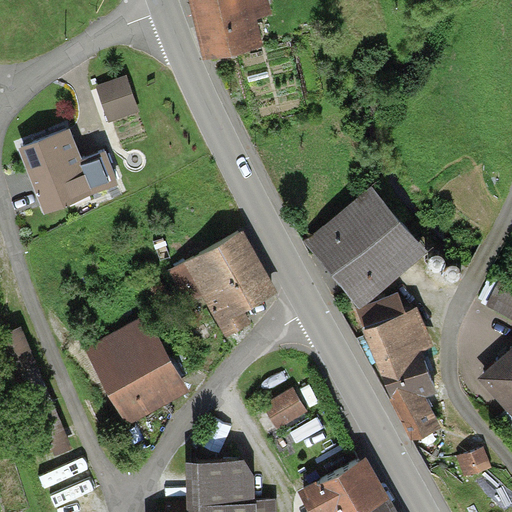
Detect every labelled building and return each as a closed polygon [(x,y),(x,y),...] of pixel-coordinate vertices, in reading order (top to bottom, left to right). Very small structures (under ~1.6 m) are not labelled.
[(271,0),(192,0),(195,12),(203,48),(265,34),(260,12),(273,9),(271,0)] [(127,71),(99,82),(112,117),(140,106),(127,71)] [(70,119),(19,139),(32,173),(44,205),(120,177),(106,141),(81,150),(70,119)] [(374,179),(307,237),(359,301),(430,243),(374,179)] [(244,226),(171,266),(188,298),(198,292),(203,289),(226,331),(250,318),(242,303),(276,284),(244,226)] [(158,271),(140,280),(156,311),(174,301),(158,271)] [(511,280),(500,274),(486,300),(511,313),(511,280)] [(360,301),(366,318),(406,301),(399,283),(360,301)] [(366,318),(362,319),(384,373),(427,354),(422,341),(433,337),(418,297),(406,301),(366,318)] [(153,309),(87,343),(128,417),(192,382),(185,369),(169,339),(153,309)] [(23,323),(0,331),(0,346),(40,448),(67,437),(23,323)] [(177,334),(169,339),(185,369),(193,364),(177,334)] [(511,341),(480,369),(511,406),(511,341)] [(440,383),(427,354),(384,373),(393,391),(388,393),(411,436),(442,420),(427,388),(440,383)] [(294,384),(263,402),(277,427),(308,409),(294,384)] [(472,444),(457,451),(466,476),(479,468),(492,465),(484,441),(472,444)] [(369,447),(301,483),(316,511),(351,511),(392,490),(369,447)] [(241,448),(185,450),(187,506),(202,506),(202,511),(275,511),(275,491),(254,492),(253,462),(241,448)] [(404,511),(392,490),(351,511),(404,511)]
